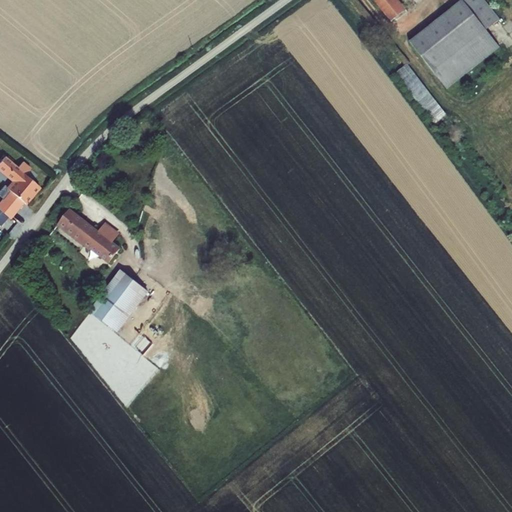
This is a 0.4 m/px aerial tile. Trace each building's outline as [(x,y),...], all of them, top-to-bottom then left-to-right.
[(405,12),(395,0),(376,0),(393,21),(405,12)] [(500,20),(484,0),(462,0),(463,1),(410,42),(446,89),(500,46),(487,30),(500,20)] [(408,64),(396,73),(436,124),(447,115),(408,64)] [(9,193),(21,203),(24,206),(38,190),(25,178),(30,171),(21,163),(16,169),(5,160),(0,165),(0,170),(16,183),(8,192),(9,193)] [(2,201),(14,211),(21,203),(9,193),(2,201)] [(0,202),(0,212),(7,219),(14,211),(2,201),(0,202)] [(70,210),(59,224),(110,263),(121,249),(70,210)] [(148,292),(122,271),(91,312),(118,333),(148,292)]
